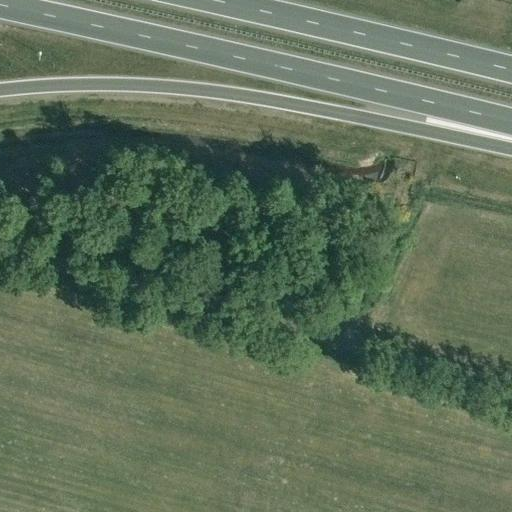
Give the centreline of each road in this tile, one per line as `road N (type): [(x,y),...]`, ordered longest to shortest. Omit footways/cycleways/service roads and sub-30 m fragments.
road 1 (unclassified): [(511,386),(0,252)]
road 2 (trunk): [(0,3),(511,124)]
road 3 (trunk): [(0,89),(182,89),(511,141)]
road 4 (trunk): [(511,71),(209,0)]
